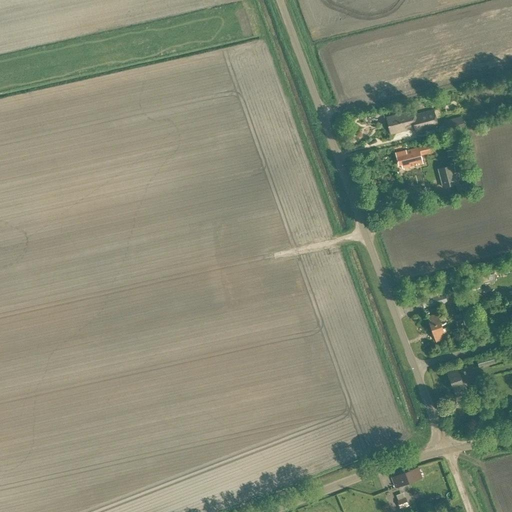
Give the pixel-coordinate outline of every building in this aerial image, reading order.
[(413,111),(386,118),(387,123),(390,135),(415,128),(416,133),(438,127),(434,110),(414,115),(413,111)] [(493,111),(481,113),(482,120),(494,118),(493,111)] [(481,122),(479,113),(471,114),(473,123),(481,122)] [(462,118),(445,122),(448,134),(465,129),(462,118)] [(406,151),(395,154),(398,166),(401,165),(402,169),(422,164),(421,156),(435,153),(433,145),(406,152),(406,151)] [(438,169),(443,188),(458,184),(453,165),(438,169)] [(472,286),(494,282),(493,275),(490,275),(489,269),(469,273),(472,286)] [(456,287),(461,309),(469,308),(464,285),(456,287)] [(432,300),(429,287),(423,289),(427,301),(432,300)] [(447,303),(444,295),(432,298),(434,306),(447,303)] [(436,344),(446,340),(437,314),(426,318),(436,344)] [(463,321),(466,330),(477,326),(474,318),(465,321),(465,320),(463,321)] [(478,367),(496,363),(494,355),(476,359),(478,367)] [(455,397),(466,393),(456,367),(446,370),(455,397)] [(396,488),(422,478),(418,468),(392,478),(396,488)] [(413,505),(409,495),(400,499),(403,508),(413,505)]
